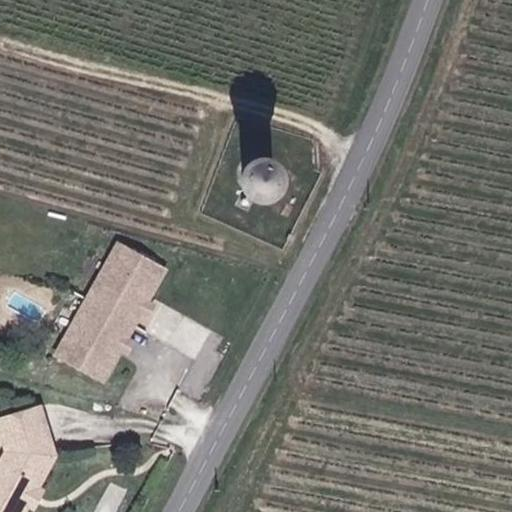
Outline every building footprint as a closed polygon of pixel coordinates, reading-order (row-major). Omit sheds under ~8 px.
[(250,178),(252,185),(255,188),(260,190),(265,191),(270,190),(274,187),(277,184),(280,179),(279,173),(276,169),(272,166),(268,164),(263,164),(258,166),(254,168),(252,173),(250,178)] [(166,264),(121,239),(60,351),(106,376),(123,343),(129,334),(144,305),(149,295),(166,264)] [(151,309),(157,299),(149,295),(144,305),(151,309)] [(131,347),(136,337),(129,334),(123,343),(131,347)] [(22,511),(54,450),(39,402),(0,414),(0,423),(7,446),(0,461),(0,510),(3,511),(22,511)] [(254,472),(249,476),(258,487),(264,482),(254,472)]
